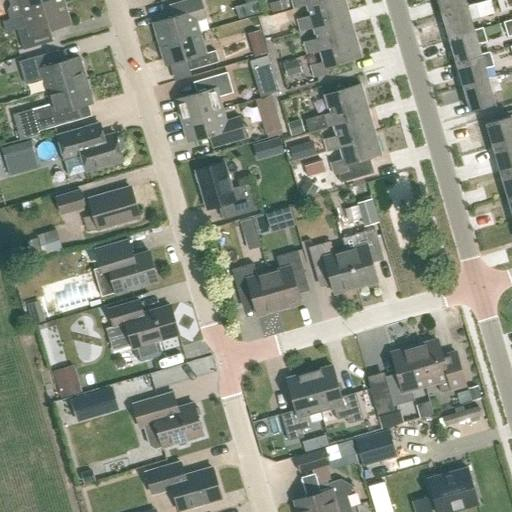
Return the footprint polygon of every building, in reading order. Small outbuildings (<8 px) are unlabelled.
[(62,0),(8,0),(10,6),(7,11),(10,19),(24,15),(63,3),(62,0)] [(173,17),(154,23),(160,44),(199,33),(195,21),(206,18),(200,0),(190,0),(170,6),(173,17)] [(256,0),(233,8),(237,19),(260,12),(256,0)] [(285,0),(270,4),(273,12),(287,8),(285,0)] [(291,0),(294,9),(307,5),(305,0),(291,0)] [(297,19),(301,32),(313,28),(311,21),(348,11),(344,0),(305,0),(307,5),(310,16),(297,19)] [(437,0),(442,15),(467,8),(466,5),(464,0),(437,0)] [(511,0),(497,0),(501,12),(511,8),(511,0)] [(50,31),(69,25),(63,3),(24,15),(28,27),(17,30),(23,50),(53,42),(50,31)] [(442,15),(448,39),(474,32),(473,30),(470,19),(480,17),(476,3),(466,5),(467,8),(442,15)] [(311,21),(313,28),(316,39),(304,42),(308,55),(320,51),(318,44),(354,34),(348,11),(311,21)] [(265,30),(279,30),(279,16),(265,16),(265,30)] [(474,32),(448,39),(455,63),(480,56),(480,54),(477,44),(487,41),(483,27),(473,30),(474,32)] [(160,44),(166,66),(186,60),(190,71),(219,62),(216,51),(205,54),(199,33),(160,44)] [(326,68),(361,58),(354,34),(318,44),(320,51),(323,62),(311,65),(314,78),(328,74),(326,68)] [(264,41),(252,45),(255,56),(267,53),(264,41)] [(480,56),(455,63),(462,87),(487,80),(487,78),(484,68),(494,65),(490,51),(480,54),(480,56)] [(25,84),(43,79),(47,92),(86,80),(79,57),(54,64),(51,53),(18,62),(25,84)] [(294,62),(284,65),(288,76),(298,73),(294,62)] [(197,94),(176,100),(182,121),(221,109),(218,97),(233,93),(227,73),(193,82),(197,94)] [(501,90),(497,76),(487,78),(487,80),(462,87),(470,112),(495,104),(491,93),(501,90)] [(68,110),(92,103),(86,80),(47,92),(51,104),(32,110),(39,132),(71,122),(68,110)] [(254,86),(258,97),(277,92),(274,81),(254,86)] [(330,113),(317,116),(305,120),(309,132),(333,125),(331,118),(367,108),(360,84),(324,95),(330,113)] [(291,109),(310,98),(306,90),(286,101),(291,109)] [(253,100),(258,118),(277,112),(272,95),(253,100)] [(328,152),(340,148),(338,141),(374,131),(367,108),(331,118),(333,125),(336,136),(324,139),(328,152)] [(182,121),(189,142),(209,136),(212,148),(246,138),(240,117),(225,121),(221,109),(182,121)] [(511,114),(510,115),(511,116),(486,124),(493,149),(511,143),(511,114)] [(298,121),(288,124),(292,135),(301,132),(298,121)] [(115,134),(103,137),(99,124),(86,128),(57,136),(64,159),(69,176),(86,172),(123,161),(120,153),(125,148),(122,139),(116,137),(115,134)] [(338,174),(340,183),(374,173),(369,158),(381,155),(374,131),(338,141),(340,148),(343,159),(331,162),(334,175),(338,174)] [(267,141),(271,155),(281,152),(277,138),(267,141)] [(34,153),(30,141),(2,149),(5,161),(34,153)] [(312,142),(291,148),(295,161),(316,154),(312,142)] [(511,169),(511,143),(493,149),(500,173),(511,169)] [(322,161),(304,167),(308,177),(326,172),(322,161)] [(256,210),(248,185),(231,190),(223,163),(196,171),(207,209),(219,206),(223,219),(256,210)] [(511,195),(511,169),(500,173),(507,197),(511,195)] [(298,193),(309,200),(314,191),(303,185),(298,193)] [(139,217),(130,188),(89,200),(98,229),(139,217)] [(55,198),(60,216),(85,209),(80,191),(55,198)] [(357,204),(364,227),(379,223),(372,200),(357,204)] [(174,230),(172,204),(143,205),(145,232),(174,230)] [(290,207),(280,209),(286,227),(295,225),(290,207)] [(242,237),(253,233),(250,219),(238,222),(242,237)] [(345,251),(356,288),(377,282),(370,255),(381,252),(375,229),(353,235),(342,238),(345,251)] [(63,240),(44,243),(46,253),(64,249),(63,240)] [(149,252),(132,257),(128,241),(121,242),(95,250),(100,268),(107,266),(115,293),(158,281),(149,252)] [(345,251),(334,254),(330,242),(309,248),(315,271),(327,268),(334,294),(356,288),(345,251)] [(279,310),(300,304),(293,277),(304,274),(298,251),(276,257),(280,270),(268,273),(279,310)] [(219,278),(221,278),(226,276),(222,263),(217,264),(215,264),(219,278)] [(250,290),(257,316),(279,310),(268,273),(257,276),(253,264),(232,270),(238,293),(250,290)] [(33,301),(35,316),(55,314),(53,298),(33,301)] [(179,335),(170,306),(143,314),(139,300),(108,309),(113,327),(125,323),(132,349),(134,348),(137,360),(141,362),(159,356),(161,353),(158,341),(179,335)] [(426,386),(438,383),(441,393),(465,386),(457,357),(444,361),(438,340),(414,347),(426,386)] [(414,401),(411,390),(426,386),(414,347),(391,354),(397,374),(385,377),(394,406),(414,401)] [(320,411),(333,408),(337,420),(347,418),(348,424),(363,420),(356,393),(341,397),(332,366),(309,373),(320,411)] [(311,428),(308,415),(320,411),(309,373),(287,379),(295,411),(281,415),(288,442),(303,437),(302,430),(311,428)] [(77,380),(58,386),(61,398),(81,393),(77,380)] [(477,387),(469,389),(473,400),(481,398),(477,387)] [(118,408),(112,389),(84,397),(90,416),(118,408)] [(193,403),(177,408),(172,393),(161,396),(133,404),(140,428),(155,424),(157,430),(150,432),(147,438),(150,446),(155,449),(162,447),(163,448),(180,443),(181,443),(186,442),(186,441),(203,436),(197,416),(198,416),(196,410),(195,410),(193,403)] [(480,406),(442,417),(445,426),(483,415),(480,406)] [(377,419),(381,429),(397,424),(393,414),(377,419)] [(389,430),(354,440),(362,466),(397,456),(389,430)] [(326,435),(303,442),(306,451),(328,444),(326,435)] [(352,440),(337,445),(340,457),(355,453),(352,440)] [(326,448),(295,458),(300,473),(330,464),(326,448)] [(131,461),(96,467),(98,477),(132,471),(131,461)] [(221,499),(212,468),(184,476),(180,463),(146,473),(152,494),(172,488),(179,511),(221,499)] [(446,511),(479,503),(469,469),(427,480),(436,511),(446,511)] [(82,474),(84,482),(94,479),(92,471),(82,474)] [(307,497),(294,501),(297,511),(335,511),(351,507),(348,496),(353,486),(341,479),(329,483),(331,490),(321,493),(315,474),(301,478),(307,497)]
